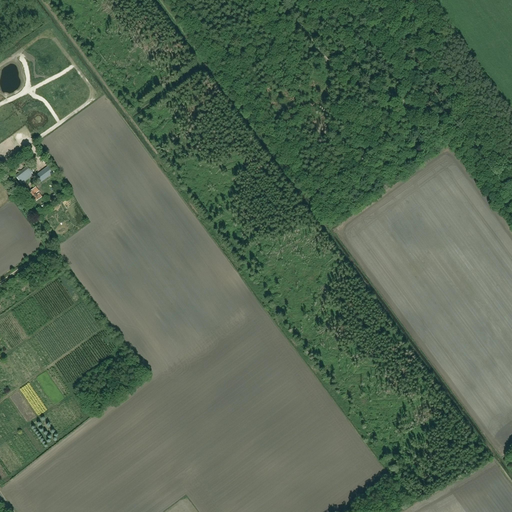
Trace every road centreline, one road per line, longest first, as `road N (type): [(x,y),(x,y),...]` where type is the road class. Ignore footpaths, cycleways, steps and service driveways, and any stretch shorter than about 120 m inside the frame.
road 1 (track): [(459,132),(336,69),(278,0)]
road 2 (track): [(366,0),(457,128)]
